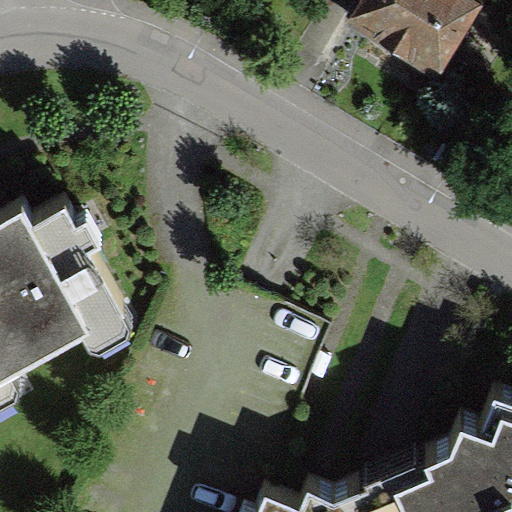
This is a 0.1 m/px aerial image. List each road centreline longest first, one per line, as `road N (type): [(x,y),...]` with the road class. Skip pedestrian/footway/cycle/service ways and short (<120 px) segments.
road 1 (residential): [(312,151),(159,511)]
road 2 (residential): [(0,41),(77,36),(176,72),(312,151)]
road 3 (residential): [(312,151),(511,262)]
